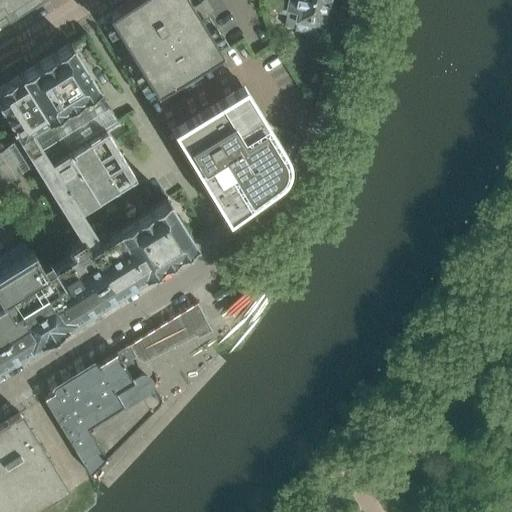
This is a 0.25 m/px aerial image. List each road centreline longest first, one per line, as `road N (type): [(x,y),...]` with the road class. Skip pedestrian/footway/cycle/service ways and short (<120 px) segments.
road 1 (residential): [(0,397),(278,216),(330,131),(365,0)]
road 2 (residential): [(322,511),(389,425),(511,230)]
